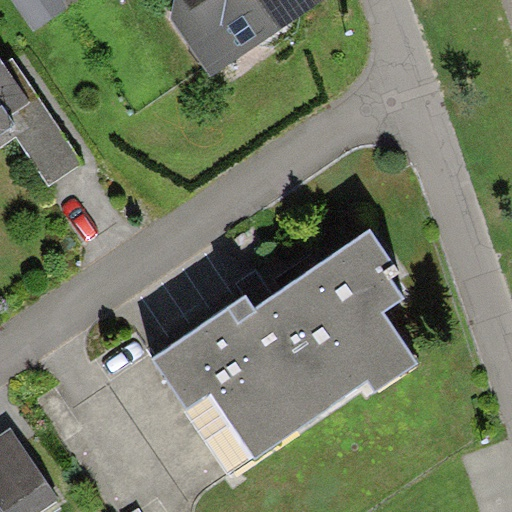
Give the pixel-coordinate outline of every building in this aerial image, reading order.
[(13,0),(33,29),(66,7),(61,0),(13,0)] [(325,0),(178,0),(173,20),(212,77),(325,0)] [(0,62),(0,149),(19,137),(9,122),(31,107),(20,91),(0,62)] [(19,137),(51,185),(82,164),(30,85),(20,91),(31,107),(9,122),(19,137)] [(244,296),(150,361),(229,474),(360,383),(371,398),(417,366),(383,316),(404,300),(391,281),(396,278),(365,232),(253,309),(244,296)] [(0,511),(40,511),(60,499),(12,429),(0,437),(0,511)]
